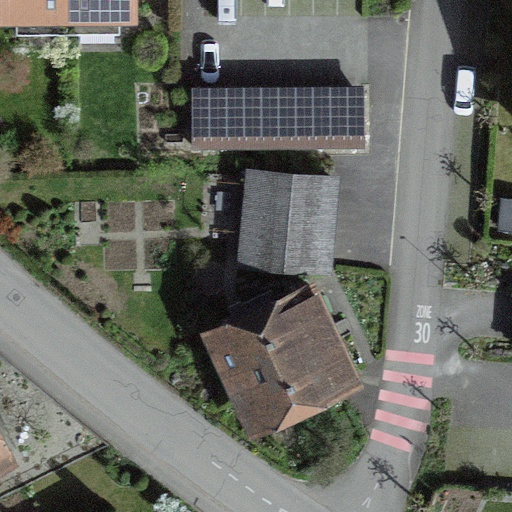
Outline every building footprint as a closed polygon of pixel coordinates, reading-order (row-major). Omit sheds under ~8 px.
[(71,36),(70,0),(5,0),(6,37),(71,36)] [(70,0),(71,36),(139,36),(138,0),(70,0)] [(365,96),(197,99),(199,160),(366,157),(365,96)] [(341,188),(250,182),(243,276),(334,283),(341,188)] [(364,394),(317,296),(209,348),(257,446),(364,394)] [(0,487),(23,476),(0,430),(0,487)]
